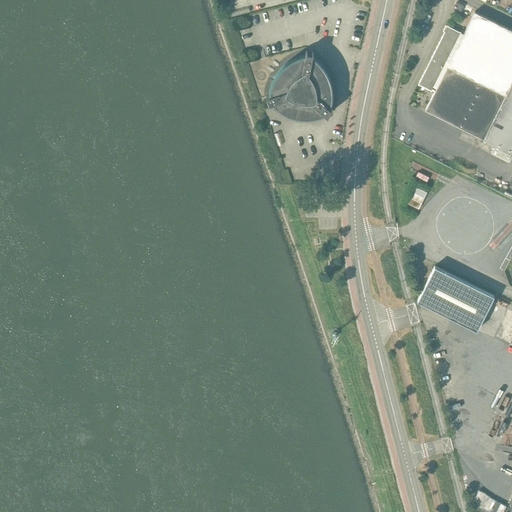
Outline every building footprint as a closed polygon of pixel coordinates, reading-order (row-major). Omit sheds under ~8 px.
[(456,2),(453,7),(461,11),(463,6),(456,2)] [(425,110),(511,153),(511,30),(475,11),(464,33),(448,24),(418,84),(434,92),(425,110)] [(269,103),(271,102),(274,105),(277,108),(280,110),(283,111),(286,113),(290,114),(293,115),(297,116),(300,117),(304,117),(308,117),(311,117),(315,116),(318,116),(321,114),(325,113),(328,115),(328,114),(331,110),(332,110),(333,109),(330,107),(331,104),(332,100),(332,96),(332,93),(332,89),(332,86),(331,82),(330,78),(329,75),(327,72),(325,69),(323,66),(321,63),(318,60),(315,58),(313,55),(313,52),(312,52),(312,53),(307,52),(307,51),(306,51),(305,54),(299,56),(296,57),(293,59),(290,60),(287,62),(285,64),(283,66),(281,69),(278,71),(276,74),(274,77),(273,81),(271,84),(270,88),(270,91),(269,95),(266,96),(267,97),(269,102),(268,102),(269,103)] [(416,187),(407,203),(418,209),(426,192),(416,187)] [(494,296),(434,266),(417,301),(477,330),(494,296)]
